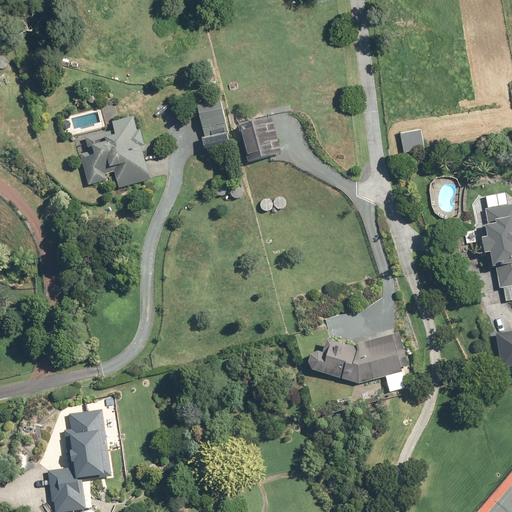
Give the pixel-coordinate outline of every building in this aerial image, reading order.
[(227,144),(217,104),(195,109),(203,139),(198,140),(201,150),(227,144)] [(134,130),(131,117),(108,123),(110,131),(85,137),(89,156),(79,159),(85,185),(103,181),(102,175),(112,173),(116,189),(147,182),(139,147),(142,146),(138,129),(134,130)] [(243,156),(253,154),(254,159),(276,154),(268,118),(246,123),(247,129),(237,131),(243,156)] [(419,129),(397,133),(402,153),(423,149),(419,129)] [(511,205),(483,210),(485,226),(481,226),(483,238),(478,239),(480,254),(486,254),(488,268),(494,267),(497,290),(501,289),(503,301),(511,299),(511,205)] [(511,331),(493,335),(498,370),(511,367),(511,331)] [(312,372),(357,384),(407,368),(396,332),(348,347),(325,342),(321,355),(315,354),(314,354),(313,354),(312,354),(311,354),(310,354),(309,355),(308,355),(308,356),(307,356),(306,357),(305,358),(305,359),(305,360),(304,360),(304,361),(304,362),(304,363),(304,364),(304,365),(304,366),(305,367),(305,368),(306,368),(306,369),(307,370),(308,371),(309,371),(309,372),(310,372),(311,372),(312,372)] [(108,477),(101,411),(66,414),(68,429),(61,430),(62,440),(67,439),(68,450),(66,450),(67,463),(70,463),(71,468),(46,471),(49,501),(52,501),(53,511),(93,507),(91,487),(81,488),(80,477),(96,476),(96,478),(108,477)]
